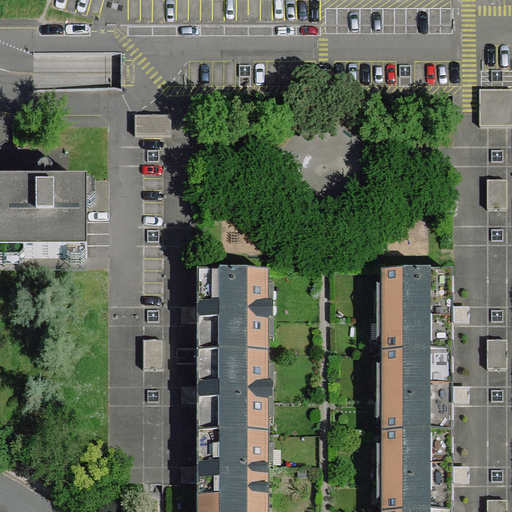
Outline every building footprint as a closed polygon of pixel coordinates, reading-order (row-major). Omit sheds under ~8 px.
[(511,124),(511,88),(484,89),(484,124),(511,124)] [(135,117),(135,136),(171,137),(171,118),(135,117)] [(0,259),(92,260),(91,191),(0,190),(0,259)] [(458,511),(459,279),(390,279),(389,511),(458,511)] [(275,282),(204,282),(204,432),(203,511),(274,511),(275,432),(275,282)]
